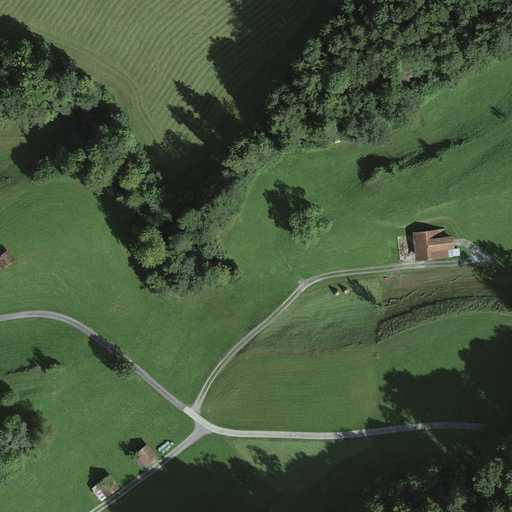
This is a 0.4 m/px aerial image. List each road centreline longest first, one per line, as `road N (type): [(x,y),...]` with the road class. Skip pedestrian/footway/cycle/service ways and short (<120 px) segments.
road 1 (unclassified): [(511,430),(224,431),(76,322),(38,313),(0,318)]
road 2 (track): [(193,414),(229,352),(315,276),(458,261)]
road 3 (track): [(96,511),(208,424)]
